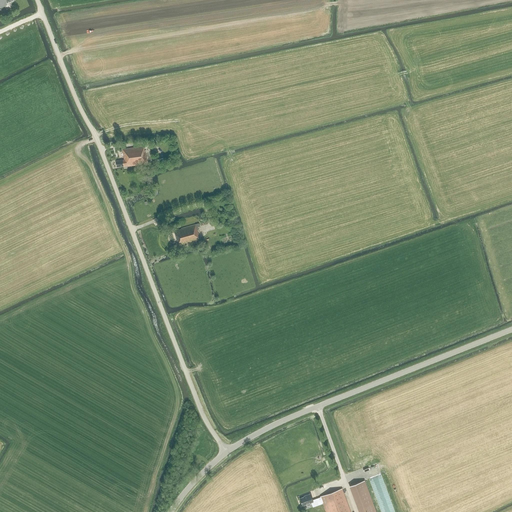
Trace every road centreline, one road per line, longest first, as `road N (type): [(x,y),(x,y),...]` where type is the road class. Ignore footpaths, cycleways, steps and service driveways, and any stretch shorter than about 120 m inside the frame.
road 1 (tertiary): [(225,453),(37,0)]
road 2 (tertiary): [(225,453),(271,425),(511,330)]
